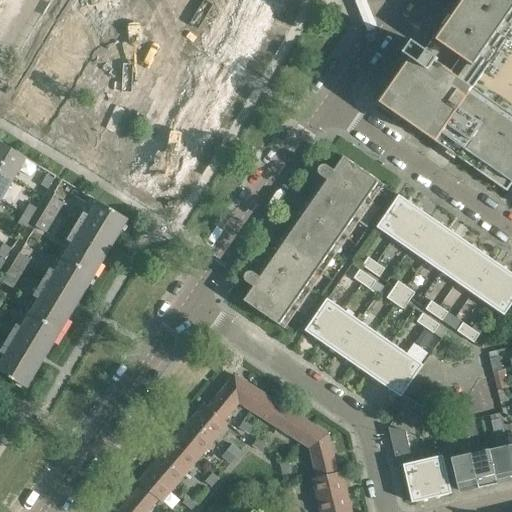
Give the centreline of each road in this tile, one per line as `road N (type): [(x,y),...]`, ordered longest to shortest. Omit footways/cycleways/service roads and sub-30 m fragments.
road 1 (residential): [(385,511),(360,419),(186,301)]
road 2 (residential): [(47,511),(186,301)]
road 3 (residential): [(186,301),(328,102)]
road 4 (residential): [(328,102),(511,230)]
